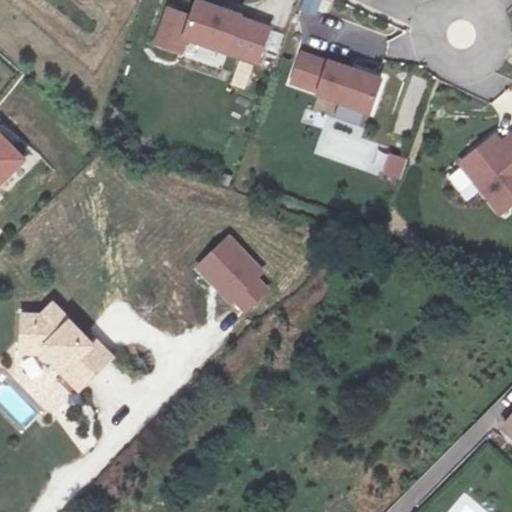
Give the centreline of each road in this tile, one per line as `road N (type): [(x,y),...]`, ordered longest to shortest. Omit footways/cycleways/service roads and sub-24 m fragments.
road 1 (unknown): [(40,511),(179,366)]
road 2 (unknown): [(401,511),(511,398)]
